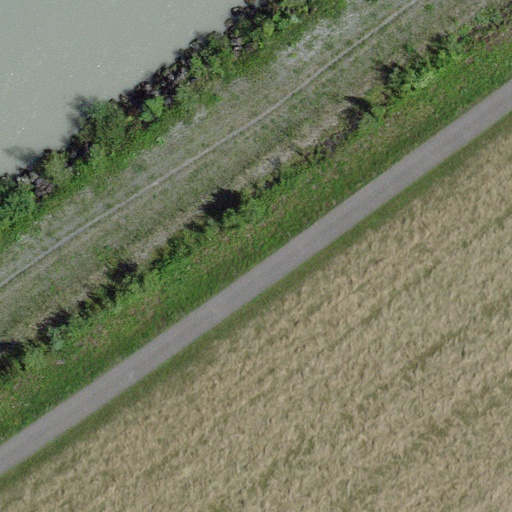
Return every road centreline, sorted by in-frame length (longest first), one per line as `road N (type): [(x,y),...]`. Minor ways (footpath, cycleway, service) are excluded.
road 1 (track): [(0,466),(511,98)]
road 2 (track): [(408,0),(0,289)]
